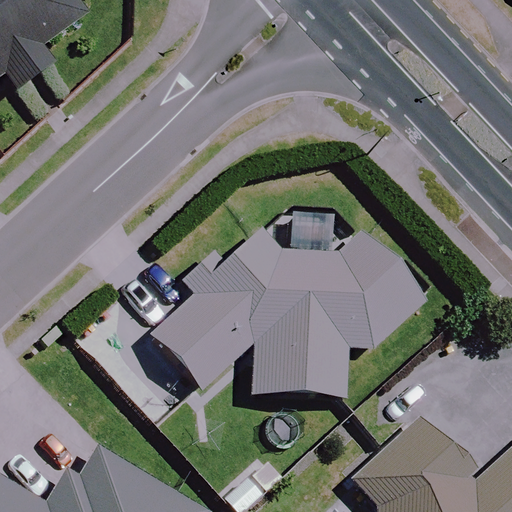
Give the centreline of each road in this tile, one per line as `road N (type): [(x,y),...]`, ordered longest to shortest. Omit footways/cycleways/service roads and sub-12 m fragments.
road 1 (residential): [(300,0),(0,283)]
road 2 (secondary): [(511,169),(354,0)]
